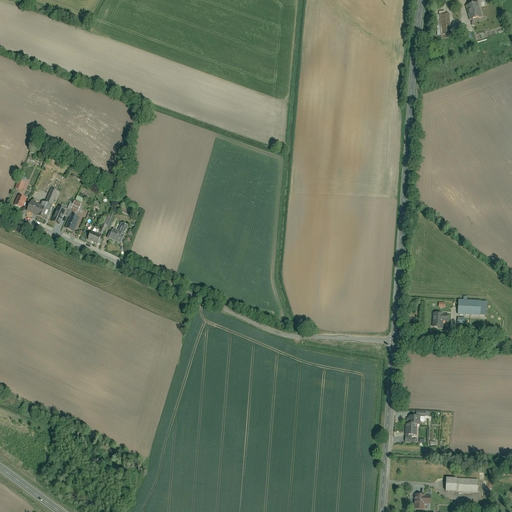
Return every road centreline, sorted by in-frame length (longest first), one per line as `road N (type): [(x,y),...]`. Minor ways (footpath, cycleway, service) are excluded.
road 1 (residential): [(394,339),(273,331),(0,210)]
road 2 (tertiary): [(394,339),(422,0)]
road 3 (tertiary): [(380,511),(394,339)]
